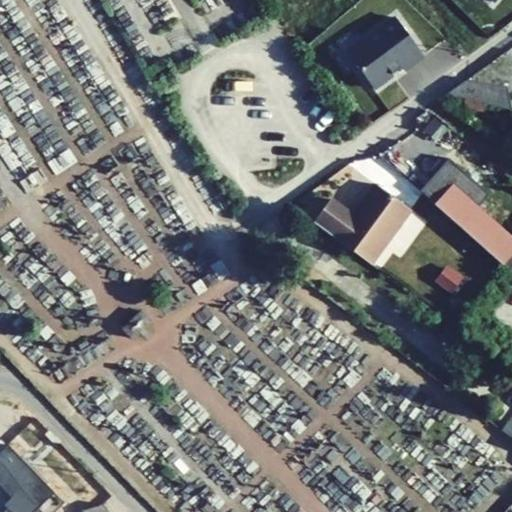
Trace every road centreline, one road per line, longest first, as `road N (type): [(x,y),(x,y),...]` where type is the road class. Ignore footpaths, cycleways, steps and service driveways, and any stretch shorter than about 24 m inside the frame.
road 1 (residential): [(259,208),(511,31)]
road 2 (residential): [(0,381),(25,395),(141,511)]
